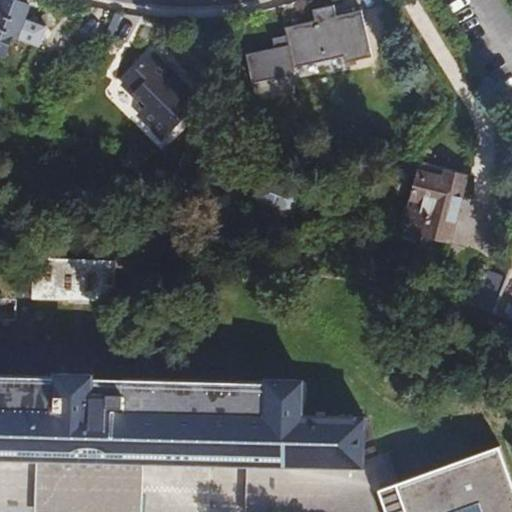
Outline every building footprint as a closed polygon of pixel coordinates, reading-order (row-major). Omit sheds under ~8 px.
[(0,51),(2,53),(13,32),(17,34),(31,4),(22,0),(1,0),(0,4),(0,51)] [(511,0),(500,0),(511,17),(511,0)] [(316,20),(286,26),(287,29),(295,64),(345,55),(346,61),(371,56),(361,10),(337,15),(335,4),(314,8),(316,20)] [(295,64),(287,29),(274,31),(277,43),(249,48),(254,78),(296,70),(295,64)] [(151,52),(122,83),(146,106),(139,113),(164,137),(200,100),(151,52)] [(422,209),(416,232),(444,240),(462,172),(440,166),(437,173),(411,167),(403,196),(417,199),(415,207),(422,209)] [(117,261),(33,258),(32,299),(116,302),(117,261)] [(380,511),(362,458),(362,426),(362,421),(362,416),(300,414),(300,406),(301,382),(283,381),(265,381),(265,382),(263,383),(90,378),(90,375),(56,373),(56,377),(0,375),(0,510),(76,511),(139,511),(141,471),(142,459),(234,462),(240,462),(246,462),(245,511),(380,511)] [(511,511),(511,453),(509,446),(397,490),(403,511),(511,511)]
